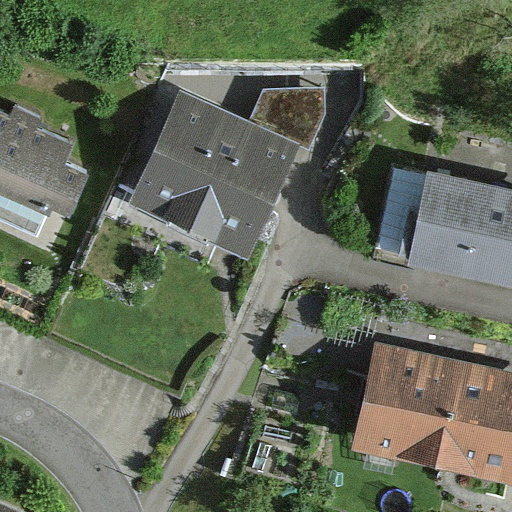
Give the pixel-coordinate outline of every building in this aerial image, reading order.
[(284,139),(150,85),(105,198),(239,251),(284,139)] [(91,151),(0,107),(0,238),(41,257),(91,151)] [(511,194),(380,166),(361,249),(511,281),(511,194)] [(511,367),(376,339),(357,432),(511,464),(511,367)] [(0,511),(16,511),(19,508),(0,499),(0,511)]
